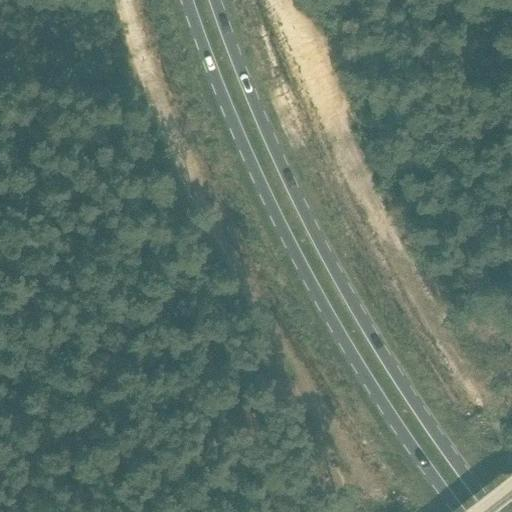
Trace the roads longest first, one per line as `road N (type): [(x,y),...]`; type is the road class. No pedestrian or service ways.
road 1 (primary): [(492,511),(409,395),(297,203),(213,0)]
road 2 (primary): [(187,0),(273,212),(340,337),(460,511)]
road 3 (track): [(0,346),(281,366)]
road 4 (track): [(0,74),(135,93)]
